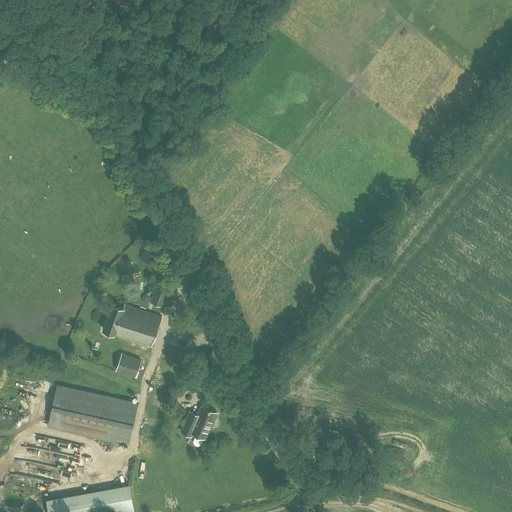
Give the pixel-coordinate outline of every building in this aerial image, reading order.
[(163,306),(169,289),(157,284),(150,302),(163,306)] [(151,346),(161,315),(124,303),(123,307),(112,304),(103,329),(114,333),(114,334),(151,346)] [(135,376),(141,359),(122,353),(116,370),(135,376)] [(138,402),(58,383),(47,427),(129,444),(138,402)] [(216,412),(202,406),(198,414),(189,409),(187,415),(188,415),(181,431),(191,436),(193,432),(205,438),(216,412)] [(108,452),(106,457),(114,460),(116,455),(108,452)]
